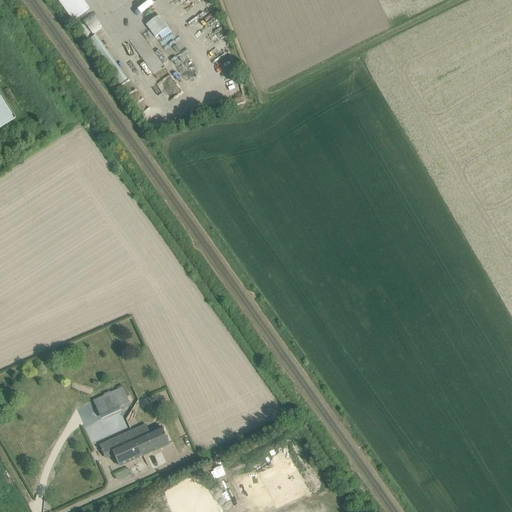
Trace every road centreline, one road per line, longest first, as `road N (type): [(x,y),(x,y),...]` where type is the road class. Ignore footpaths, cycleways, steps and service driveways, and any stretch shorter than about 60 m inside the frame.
road 1 (track): [(268,93),(460,0)]
road 2 (unknown): [(108,482),(179,451),(181,432),(162,384)]
